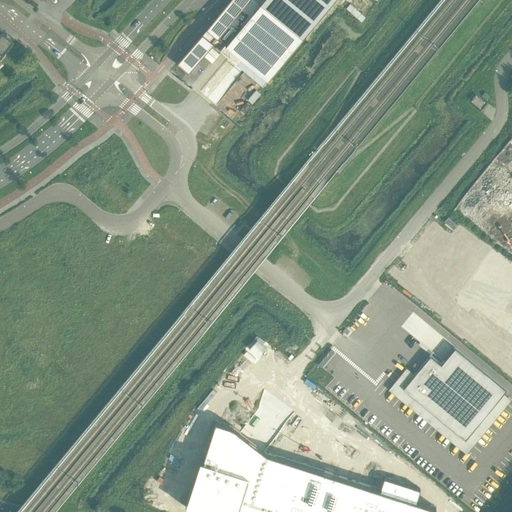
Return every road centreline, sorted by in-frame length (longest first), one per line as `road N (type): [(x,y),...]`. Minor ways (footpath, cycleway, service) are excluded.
road 1 (residential): [(333,321),(500,121),(501,77),(511,56)]
road 2 (residential): [(0,224),(64,191),(108,222),(128,226),(166,188)]
road 3 (residential): [(175,176),(189,160),(191,139),(115,75)]
road 4 (tertiary): [(0,173),(102,88)]
road 5 (residential): [(229,239),(333,321)]
road 6 (residential): [(102,88),(165,133),(175,147),(175,176)]
